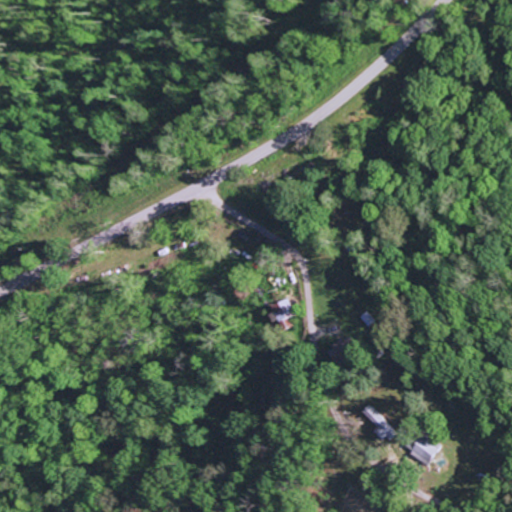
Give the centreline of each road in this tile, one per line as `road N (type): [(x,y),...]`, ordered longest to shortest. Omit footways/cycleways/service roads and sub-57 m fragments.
road 1 (tertiary): [(0,289),(312,119),(443,0)]
road 2 (track): [(459,511),(405,487),(355,449),(315,378),(296,261),(192,190)]
